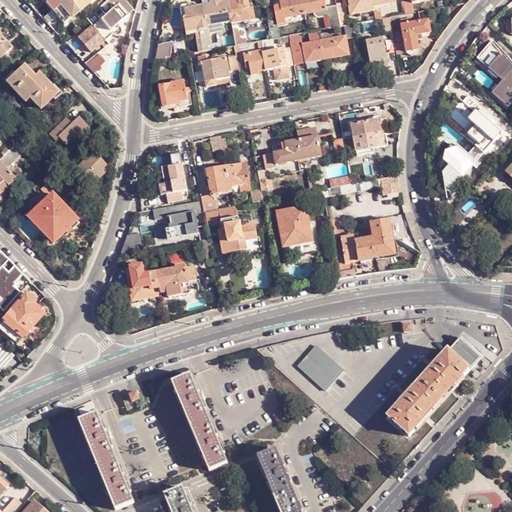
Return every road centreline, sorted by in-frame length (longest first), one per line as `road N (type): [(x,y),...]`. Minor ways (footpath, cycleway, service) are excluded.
road 1 (tertiary): [(129,361),(271,317),(440,290)]
road 2 (residential): [(427,93),(390,92),(156,136),(134,131)]
road 3 (tertiary): [(382,511),(511,370)]
road 4 (residential): [(79,312),(119,220),(134,131)]
road 5 (residential): [(134,131),(8,0)]
road 6 (residential): [(428,233),(413,175),(427,93)]
road 7 (residential): [(134,131),(156,0)]
